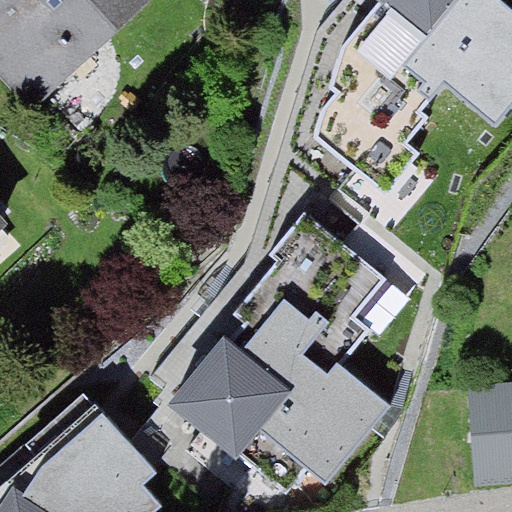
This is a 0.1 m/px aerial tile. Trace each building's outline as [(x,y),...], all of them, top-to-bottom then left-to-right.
[(158,0),(0,0),(0,79),(20,102),(38,86),(50,99),(158,0)] [(511,4),(507,0),(385,0),(333,63),(410,126),(511,4)] [(0,234),(14,222),(0,205),(0,234)] [(334,494),(398,404),(334,360),(392,278),(312,222),(173,418),(243,467),(261,443),(334,494)] [(511,481),(511,380),(466,383),(472,484),(511,481)] [(153,511),(172,496),(86,398),(29,447),(40,460),(0,494),(0,511),(153,511)]
